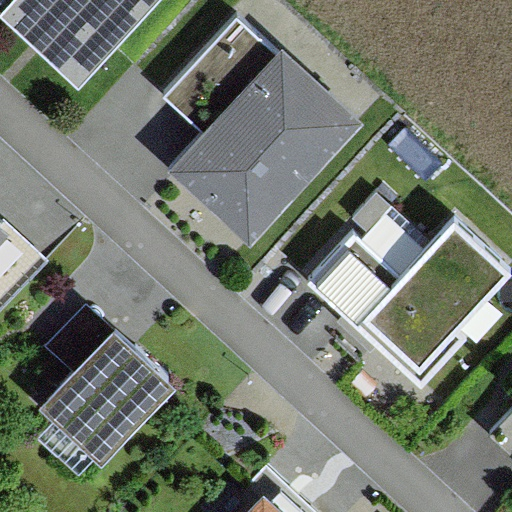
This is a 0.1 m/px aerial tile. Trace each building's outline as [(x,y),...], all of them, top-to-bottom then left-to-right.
[(0,0),(0,13),(63,76),(140,0),(0,0)] [(332,118),(217,17),(147,96),(182,126),(148,165),(228,236),(332,118)] [(490,276),(419,213),(381,256),(341,220),(288,280),(413,391),(462,336),(447,324),(490,276)] [(0,220),(0,312),(1,314),(47,263),(0,220)] [(115,317),(39,398),(101,455),(177,374),(115,317)] [(511,457),(496,475),(511,488),(511,457)] [(288,511),(247,476),(215,511),(288,511)]
